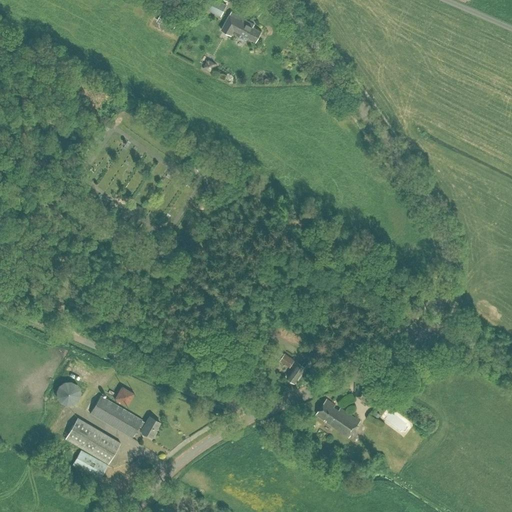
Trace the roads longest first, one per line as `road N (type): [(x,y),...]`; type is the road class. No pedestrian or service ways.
road 1 (tertiary): [(333,381),(400,350),(429,324),(446,279),(446,244),(428,202),(283,0)]
road 2 (unclassified): [(252,416),(71,336)]
road 3 (unclassified): [(325,371),(177,261)]
road 4 (tertiary): [(133,511),(178,463),(252,416)]
road 5 (unclassified): [(107,229),(63,288),(71,336)]
